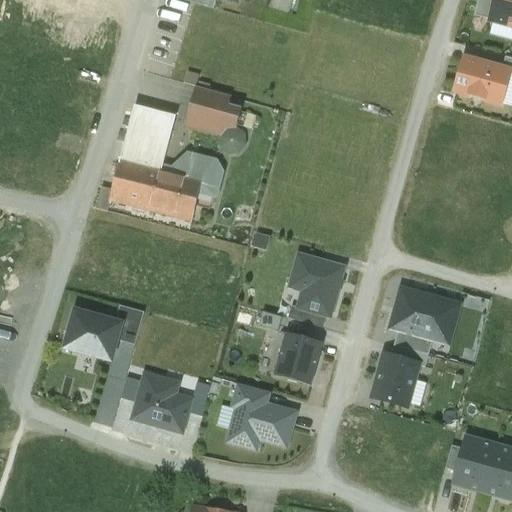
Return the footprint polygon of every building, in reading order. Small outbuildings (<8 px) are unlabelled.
[(216,0),(180,0),(181,0),(214,9),(216,0)] [(478,0),(475,16),(490,21),(495,0),(478,0)] [(511,0),(495,0),(490,21),(511,26),(511,0)] [(508,73),(465,61),(457,92),(500,103),(508,73)] [(231,97),(196,88),(186,125),(220,135),(225,128),(237,127),(241,113),(228,109),(231,97)] [(175,118),(135,107),(121,161),(161,171),(175,118)] [(236,131),(227,131),(221,138),(222,147),(229,153),(237,152),(243,146),(243,137),(236,131)] [(216,163),(189,156),(187,165),(176,171),(175,175),(202,182),(202,184),(218,188),(222,173),(216,163)] [(161,171),(121,161),(113,191),(110,201),(192,222),(202,184),(202,182),(175,175),(161,171)] [(101,188),(96,210),(107,212),(110,201),(113,191),(101,188)] [(344,269),(299,257),(293,279),(306,282),(298,310),(330,319),(344,269)] [(459,307),(407,292),(404,303),(399,302),(391,329),(399,331),(433,341),(435,341),(440,325),(453,329),(459,307)] [(120,327),(116,342),(136,346),(144,314),(121,307),(115,325),(120,327)] [(115,325),(105,323),(106,319),(94,316),(93,319),(77,315),(73,314),(68,332),(72,333),(68,349),(98,357),(99,353),(112,357),(116,342),(120,327),(115,325)] [(399,331),(394,347),(429,356),(433,341),(399,331)] [(275,377),(311,387),(323,345),(287,335),(275,377)] [(394,347),(391,358),(419,366),(419,367),(426,369),(429,356),(394,347)] [(391,358),(384,356),(372,399),(408,408),(419,367),(419,366),(391,358)] [(137,404),(132,421),(183,436),(189,415),(193,401),(162,393),(166,381),(145,376),(143,384),(137,404)] [(137,404),(143,384),(127,380),(122,400),(137,404)] [(193,401),(189,415),(202,418),(211,388),(197,385),(193,401)] [(234,399),(241,401),(241,400),(257,405),(261,391),(237,385),(234,399)] [(229,443),(256,451),(259,440),(286,448),(295,415),(257,405),(241,400),(241,401),(229,443)] [(498,448),(467,440),(464,450),(458,473),(455,485),(485,494),(498,448)] [(446,470),(458,473),(464,450),(452,447),(446,470)] [(511,452),(498,448),(485,494),(511,501),(511,452)]
